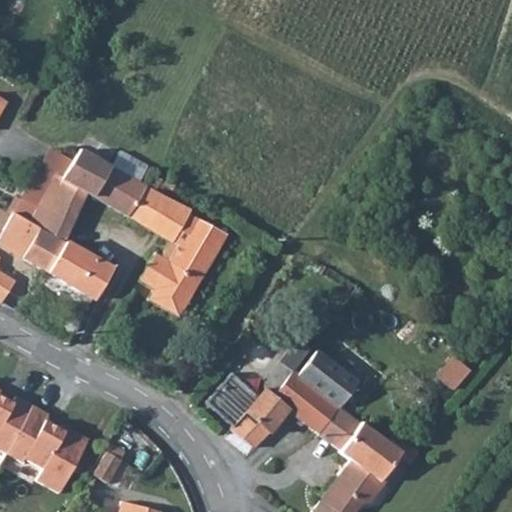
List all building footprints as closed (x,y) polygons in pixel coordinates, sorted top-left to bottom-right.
[(125,217),(143,186),(80,151),(63,182),(53,177),(38,206),(20,197),(10,216),(62,242),(86,196),(125,217)] [(125,217),(148,229),(166,198),(143,186),(125,217)] [(199,216),(166,198),(148,229),(170,242),(163,254),(157,252),(139,282),(152,289),(146,300),(179,318),(227,233),(198,218),(199,216)] [(10,216),(0,236),(0,249),(46,274),(62,242),(10,216)] [(46,274),(93,300),(110,269),(62,242),(46,274)] [(0,302),(13,280),(0,271),(0,302)] [(254,449),(287,412),(318,437),(341,407),(358,384),(314,351),(298,373),(282,361),(258,395),(231,374),(206,403),(232,426),(230,429),(254,449)] [(0,443),(3,445),(28,397),(14,390),(11,393),(0,386),(0,443)] [(44,410),(46,406),(28,397),(3,445),(20,455),(23,450),(42,460),(35,471),(57,483),(86,430),(68,420),(67,423),(44,410)] [(356,511),(378,482),(382,483),(404,453),(394,445),(341,407),(318,437),(341,451),(342,456),(351,461),(314,511),(356,511)] [(99,476),(112,454),(98,445),(84,467),(99,476)]
